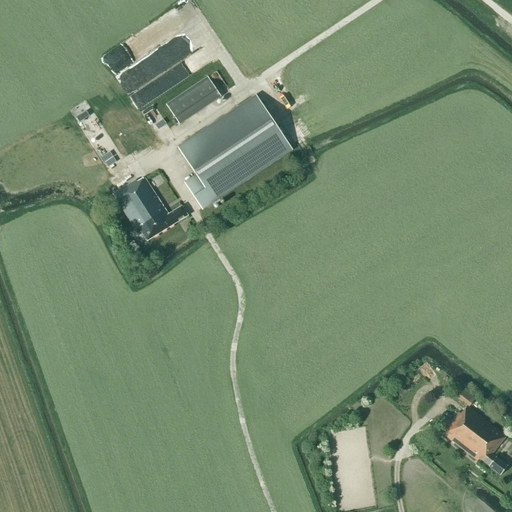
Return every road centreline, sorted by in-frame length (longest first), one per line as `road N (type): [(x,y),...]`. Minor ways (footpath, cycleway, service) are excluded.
road 1 (track): [(202,223),(155,148),(376,0)]
road 2 (unclassified): [(276,511),(247,438),(232,360),(244,297),(202,223)]
road 3 (track): [(401,511),(399,451),(443,404),(438,390),(420,393),(416,419)]
